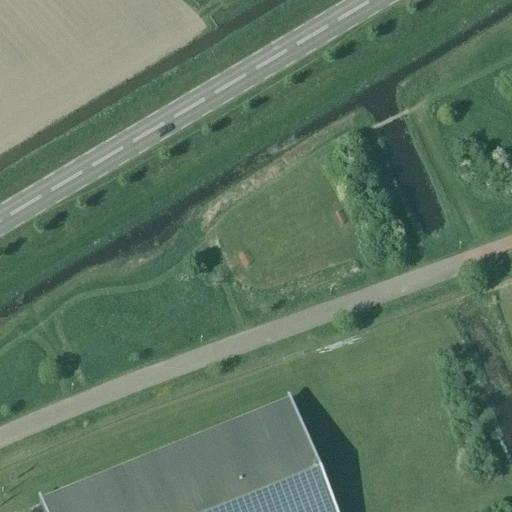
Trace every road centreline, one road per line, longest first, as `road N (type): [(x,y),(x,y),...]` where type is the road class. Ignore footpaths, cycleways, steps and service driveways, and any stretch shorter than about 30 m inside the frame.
road 1 (unclassified): [(0,444),(451,271)]
road 2 (primary): [(0,221),(372,0)]
